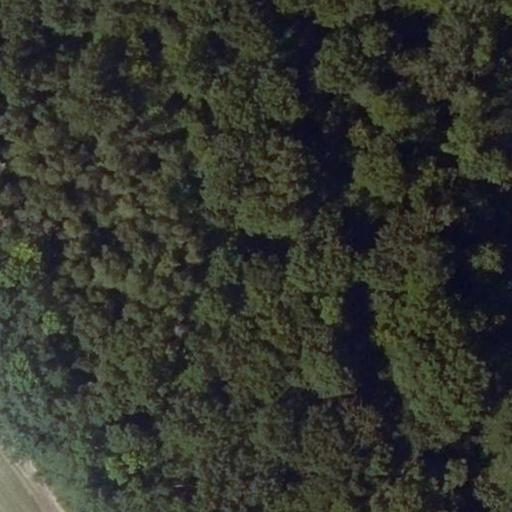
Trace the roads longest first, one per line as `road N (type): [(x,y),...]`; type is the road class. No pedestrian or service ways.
road 1 (track): [(286,511),(385,147)]
road 2 (track): [(326,366),(511,344)]
